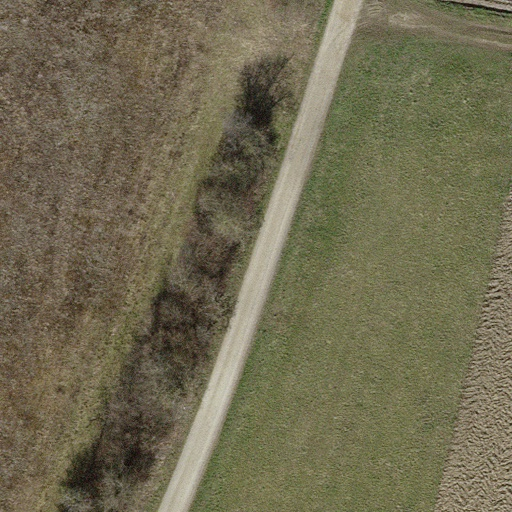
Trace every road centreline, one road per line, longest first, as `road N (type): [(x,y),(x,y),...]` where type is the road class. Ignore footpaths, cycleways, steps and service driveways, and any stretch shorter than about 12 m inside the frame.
road 1 (track): [(345,0),(178,511)]
road 2 (track): [(511,33),(344,4)]
